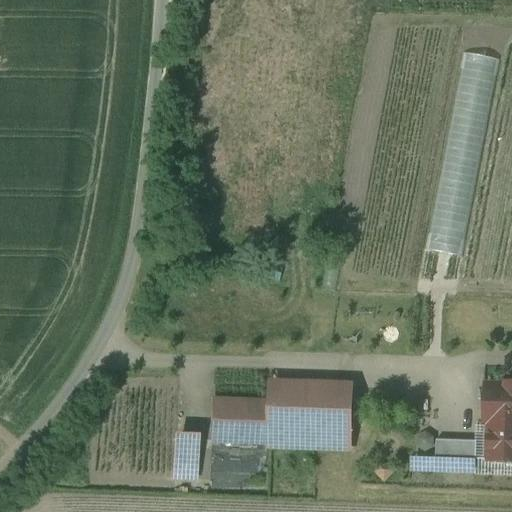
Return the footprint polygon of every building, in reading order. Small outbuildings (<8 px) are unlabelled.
[(433,343),(433,316),(378,316),(378,343),(433,343)] [(506,386),(487,385),(486,423),(489,423),(488,460),(511,460),(511,384),(506,384),(506,386)] [(350,446),(352,396),(270,393),(270,403),(213,401),(212,441),(316,445),(350,446)] [(426,434),(418,438),(418,447),(425,451),(433,447),(433,439),(426,434)] [(195,441),(175,441),(175,476),(194,477),(195,441)] [(477,442),(437,441),(436,466),(475,468),(477,442)]
